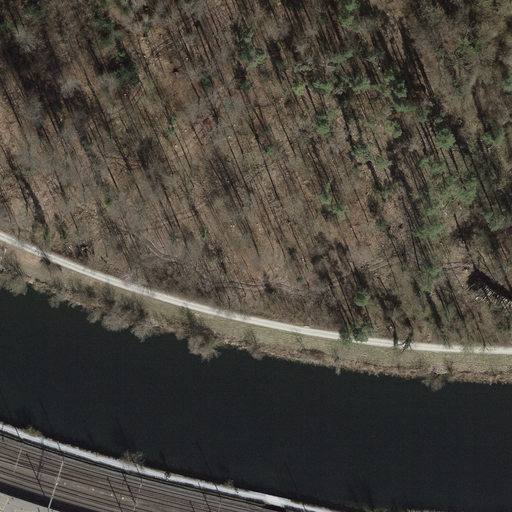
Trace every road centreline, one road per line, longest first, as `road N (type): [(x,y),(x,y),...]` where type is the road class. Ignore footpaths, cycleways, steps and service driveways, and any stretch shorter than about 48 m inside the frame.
road 1 (track): [(0,234),(148,293),(297,330),(511,350)]
road 2 (track): [(0,426),(129,467),(325,511)]
